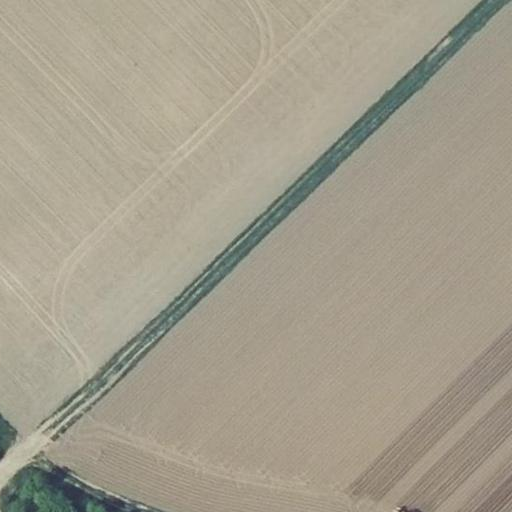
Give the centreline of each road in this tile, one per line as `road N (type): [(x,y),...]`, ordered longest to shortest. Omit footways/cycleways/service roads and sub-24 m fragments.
road 1 (track): [(0,479),(499,0)]
road 2 (track): [(0,429),(81,496),(124,511)]
